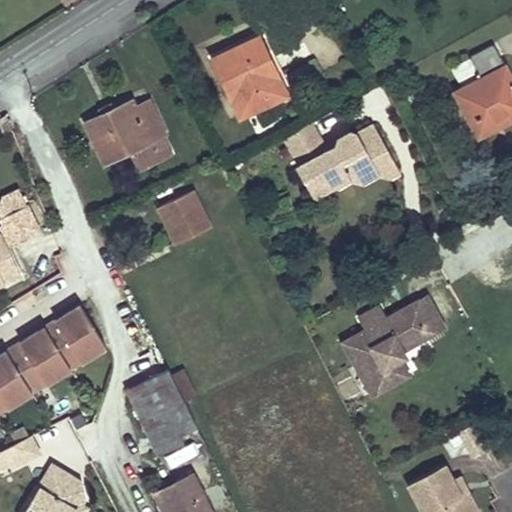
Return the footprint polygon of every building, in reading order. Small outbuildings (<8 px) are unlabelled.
[(287,93),(261,36),(214,57),(239,115),(287,93)] [(511,108),(511,76),(495,44),(471,58),(482,77),(456,91),(481,136),(495,128),(490,120),(511,108)] [(167,133),(150,100),(136,106),(133,99),(87,122),(106,162),(130,150),(140,169),(173,153),(164,135),(167,133)] [(511,119),(511,108),(490,120),(495,128),(511,119)] [(6,115),(0,119),(0,124),(4,135),(13,132),(6,115)] [(314,121),(286,136),(299,162),(302,161),(309,175),(337,183),(349,176),(362,180),(376,173),(390,177),(401,173),(375,122),(357,132),(351,130),(341,135),(338,142),(326,148),(324,143),(314,121)] [(324,143),(326,148),(338,142),(341,135),(324,143)] [(299,162),(295,164),(312,197),(337,183),(309,175),(302,161),(299,162)] [(0,217),(12,244),(39,231),(20,189),(4,196),(0,207),(0,217)] [(211,226),(193,189),(159,206),(175,244),(211,226)] [(0,281),(20,272),(2,233),(0,234),(0,281)] [(365,331),(344,343),(372,394),(408,375),(400,359),(396,353),(403,349),(445,326),(428,296),(388,318),(365,331)] [(106,345),(80,304),(55,320),(81,361),(106,345)] [(365,331),(388,318),(382,305),(358,318),(365,331)] [(55,320),(45,326),(71,367),(81,361),(55,320)] [(71,367),(45,326),(20,342),(22,344),(8,353),(7,350),(0,354),(0,395),(8,407),(33,391),(27,382),(40,374),(46,383),(71,367)] [(20,342),(7,350),(8,353),(22,344),(20,342)] [(407,356),(403,349),(396,353),(400,359),(407,356)] [(171,373),(168,367),(127,388),(159,454),(186,441),(182,433),(197,425),(185,401),(171,373)] [(196,396),(183,368),(171,373),(185,401),(196,396)] [(40,374),(27,382),(33,391),(46,383),(40,374)] [(490,446),(476,422),(460,431),(474,455),(490,446)] [(27,425),(10,434),(16,445),(33,436),(27,425)] [(16,445),(0,452),(0,469),(11,464),(13,469),(42,454),(33,436),(16,445)] [(453,478),(445,463),(408,483),(422,511),(479,511),(468,491),(461,495),(453,478)] [(66,474),(53,466),(41,487),(53,495),(66,474)] [(213,511),(195,473),(173,483),(177,493),(159,501),(164,511),(213,511)] [(79,482),(66,474),(53,495),(41,487),(26,511),(80,511),(86,500),(79,482)] [(468,491),(459,474),(453,478),(461,495),(468,491)] [(177,493),(173,483),(155,493),(159,501),(177,493)]
